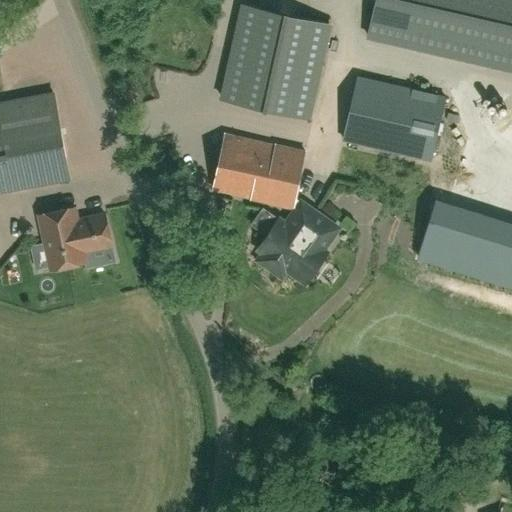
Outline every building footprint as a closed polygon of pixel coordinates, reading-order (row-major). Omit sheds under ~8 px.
[(511,0),(374,0),(367,35),(511,68),(511,0)] [(329,23),(244,3),(223,99),(307,118),(329,23)] [(431,159),(446,97),(358,76),(343,139),(431,159)] [(0,191),(68,178),(50,93),(0,103),(0,191)] [(276,261),(281,265),(318,213),(297,198),(296,198),(305,151),(276,144),(276,145),(226,134),(214,189),(251,198),(251,199),(288,208),(285,222),(280,219),(278,222),(263,211),(251,229),(266,240),(259,249),(261,251),(256,258),(271,269),(276,261)] [(74,208),(61,211),(39,215),(50,268),(86,261),(84,251),(111,246),(105,214),(77,220),(74,208)] [(318,213),(281,265),(305,282),(327,252),(323,249),(339,227),(318,213)]
